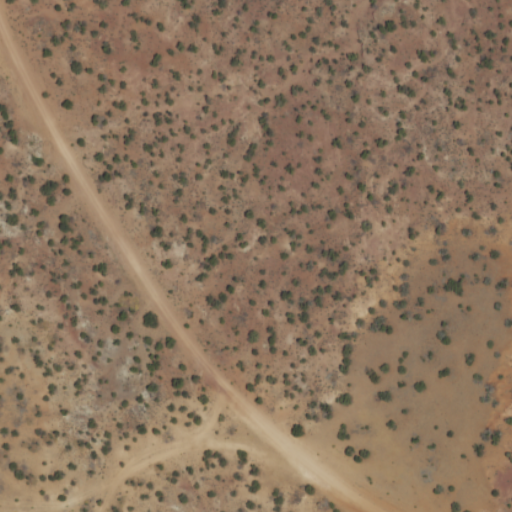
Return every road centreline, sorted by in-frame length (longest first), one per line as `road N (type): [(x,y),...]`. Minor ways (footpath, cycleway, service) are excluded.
road 1 (residential): [(21,0),(127,213),(190,270),(262,380),(372,442),(511,503)]
road 2 (residential): [(262,380),(91,458),(0,458)]
